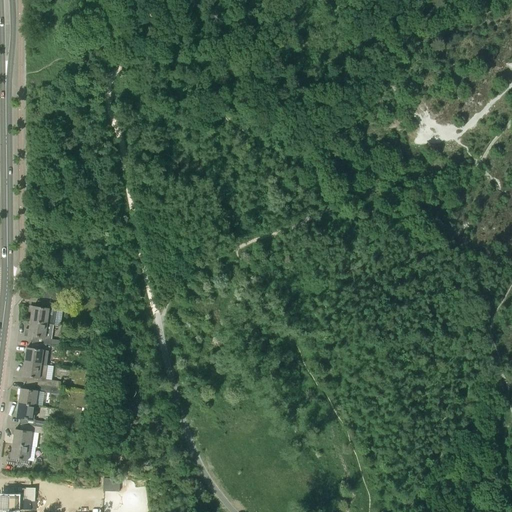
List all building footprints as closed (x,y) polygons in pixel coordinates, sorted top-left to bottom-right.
[(54,298),(54,296),(45,290),(44,297),(54,298)] [(31,321),(53,325),(55,325),(57,311),(58,305),(37,302),(37,307),(33,307),(31,321)] [(53,325),(31,321),(28,336),(33,337),(32,343),(46,345),(51,345),(53,325)] [(46,345),(32,343),(31,349),(27,348),(25,362),(47,365),(49,351),(45,350),(46,345)] [(47,365),(25,362),(23,377),(27,377),(27,384),(59,388),(60,381),(46,379),(47,365)] [(59,388),(27,384),(26,390),(21,389),(19,403),(36,406),(38,391),(58,394),(59,388)] [(21,424),(35,427),(35,420),(34,420),(36,406),(19,403),(17,418),(22,418),(21,424)] [(35,427),(21,424),(20,431),(15,430),(13,444),(30,447),(32,432),(44,434),(45,428),(42,428),(35,427)] [(30,447),(13,444),(11,458),(16,459),(15,466),(30,468),(31,461),(28,461),(30,447)] [(120,479),(111,479),(104,478),(103,484),(103,491),(119,491),(120,479)] [(0,495),(0,509),(36,510),(36,501),(40,501),(40,488),(18,488),(17,497),(0,495)]
